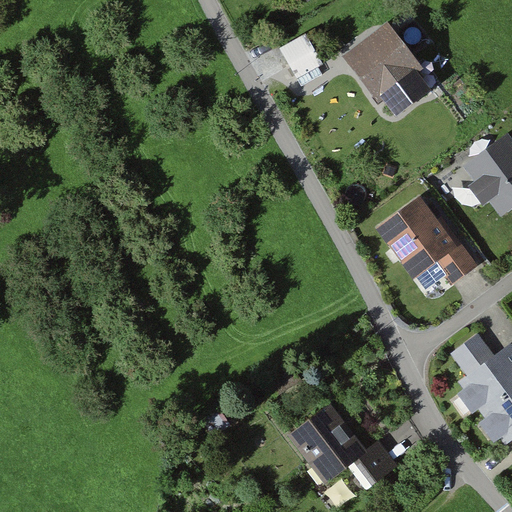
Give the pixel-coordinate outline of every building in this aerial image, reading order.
[(432,91),(419,74),(424,70),(388,22),(343,57),(379,104),(383,101),(396,118),(432,91)] [(306,34),(280,49),(298,80),(318,68),(324,65),(306,34)] [(318,68),(298,80),(302,87),(322,75),(318,68)] [(511,208),(511,135),(511,134),(463,165),(497,218),(511,208)] [(413,279),(414,281),(417,278),(426,291),(445,277),(451,286),(479,266),(463,245),(458,248),(421,197),(376,229),(377,230),(387,244),(403,266),(413,279)] [(451,354),(467,376),(495,356),(479,334),(451,354)] [(494,444),(501,439),(506,446),(511,441),(511,343),(495,356),(467,376),(459,382),(465,390),(458,395),(472,415),(479,410),(486,419),(479,424),(494,444)] [(366,491),(399,467),(379,441),(366,451),(331,404),(288,436),(324,484),(348,467),(366,491)]
